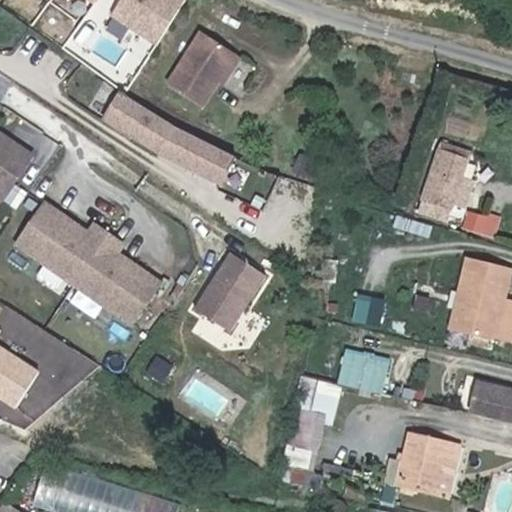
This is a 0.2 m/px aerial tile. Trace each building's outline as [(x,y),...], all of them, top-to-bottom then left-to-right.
[(186,2),(183,0),(125,0),(113,19),(157,47),(186,2)] [(231,54),(197,32),(163,83),(197,107),(231,54)] [(156,111),(126,90),(109,117),(166,153),(226,183),(240,156),(197,135),(156,111)] [(0,195),(5,199),(33,158),(0,135),(0,195)] [(469,160),(441,151),(426,196),(453,205),(469,160)] [(87,229),(43,201),(12,246),(132,328),(163,284),(118,254),(126,243),(94,221),(87,229)] [(499,234),(503,214),(468,207),(464,228),(499,234)] [(266,276),(227,253),(192,308),(231,333),(266,276)] [(506,269),(462,256),(442,321),(507,338),(511,321),(511,296),(499,293),(506,269)] [(0,342),(0,395),(20,406),(42,365),(0,342)] [(391,355),(352,346),(344,378),(384,387),(391,355)] [(318,486),(338,382),(305,376),(285,479),(318,486)] [(511,417),(511,385),(477,377),(471,408),(511,417)] [(433,430),(395,423),(385,479),(423,485),(433,430)] [(436,487),(445,432),(433,430),(423,485),(436,487)] [(57,510),(56,511),(177,511),(181,501),(46,462),(34,504),(57,510)] [(25,511),(5,500),(0,507),(0,511),(25,511)]
